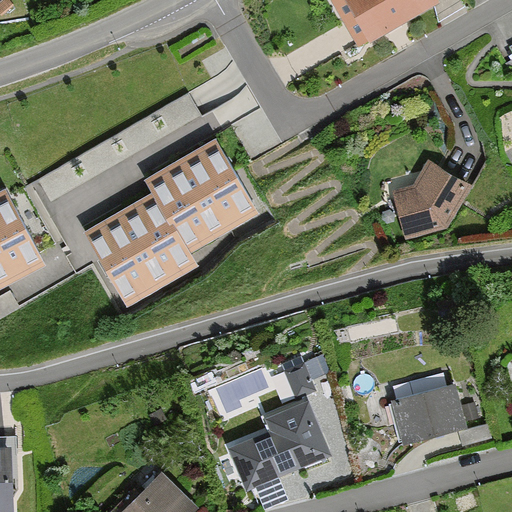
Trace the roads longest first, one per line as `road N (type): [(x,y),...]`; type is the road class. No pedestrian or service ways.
road 1 (residential): [(511,255),(390,278),(85,368),(0,385)]
road 2 (residential): [(319,511),(511,464)]
road 3 (tertiary): [(175,0),(0,74)]
